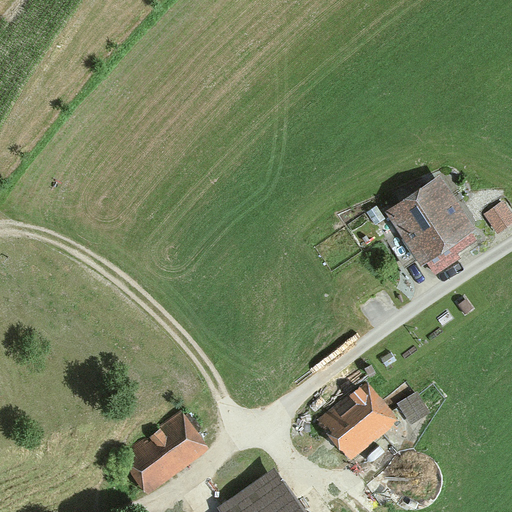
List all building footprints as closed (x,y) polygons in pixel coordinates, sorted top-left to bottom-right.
[(440,169),(385,207),(421,258),(425,256),(436,271),(460,254),(457,250),(477,236),(469,225),(476,221),(440,169)] [(511,210),(503,198),(484,212),(497,231),(511,220),(511,210)] [(362,386),(313,425),(339,457),(387,418),(362,386)] [(177,412),(119,454),(145,490),(203,448),(177,412)] [(312,511),(285,474),(232,511),(312,511)]
